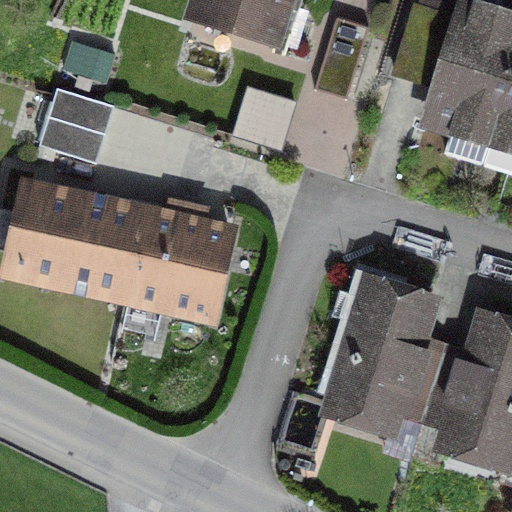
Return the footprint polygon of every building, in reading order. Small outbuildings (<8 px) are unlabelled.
[(284,0),(184,0),(175,32),(267,59),(284,0)] [(479,161),(511,58),(511,26),(464,11),(423,141),(479,161)] [(441,20),(416,12),(398,67),(423,76),(441,20)] [(338,19),(313,89),(345,101),(370,30),(338,19)] [(511,58),(479,161),(511,171),(511,58)] [(292,116),(246,101),(231,148),(277,163),(292,116)] [(118,120),(57,102),(39,158),(100,177),(118,120)] [(124,296),(144,214),(30,187),(9,269),(124,296)] [(144,214),(124,296),(208,320),(229,238),(144,214)] [(431,309),(355,288),(313,433),(389,454),(431,309)] [(511,449),(511,337),(466,324),(424,469),(500,491),(511,449)]
